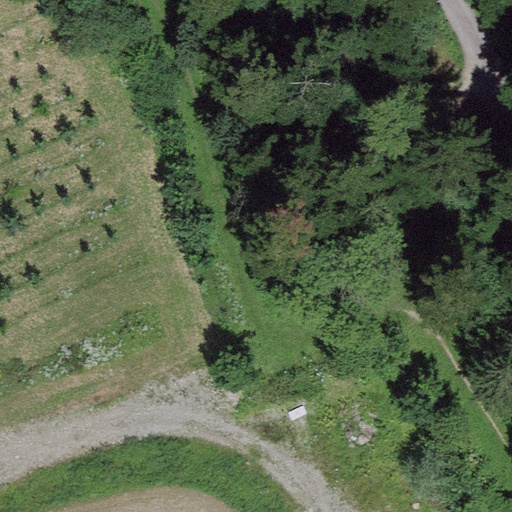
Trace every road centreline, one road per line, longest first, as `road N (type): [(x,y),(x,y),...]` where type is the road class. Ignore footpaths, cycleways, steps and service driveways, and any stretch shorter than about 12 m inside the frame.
road 1 (track): [(0,488),(113,442),(238,443),(287,511)]
road 2 (track): [(511,105),(450,0)]
